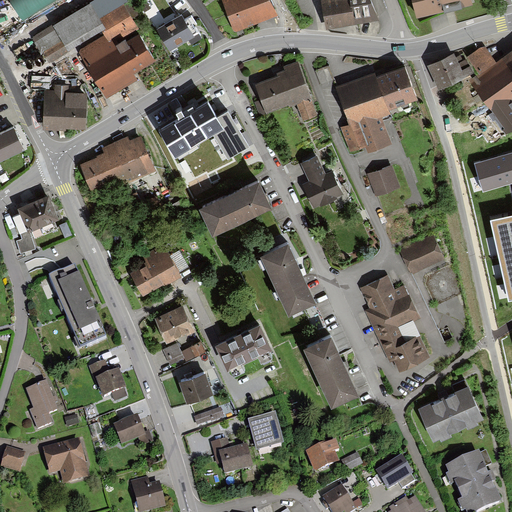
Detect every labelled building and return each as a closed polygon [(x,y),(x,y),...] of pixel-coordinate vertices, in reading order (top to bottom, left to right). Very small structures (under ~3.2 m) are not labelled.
[(56,0),(10,0),(23,20),(56,0)] [(79,51),(110,101),(141,83),(138,76),(158,64),(126,10),(138,2),(136,0),(96,0),(32,38),(49,68),(79,51)] [(168,0),(159,5),(166,17),(175,12),(168,0)] [(222,0),(235,32),(277,15),(270,0),(222,0)] [(321,0),(329,29),(380,19),(373,0),(321,0)] [(414,0),(419,14),(444,7),(445,10),(450,9),(455,8),(462,6),(462,3),(472,0),(414,0)] [(183,17),(159,32),(172,52),(196,38),(183,17)] [(481,48),(466,58),(479,75),(470,82),(492,112),(489,114),(504,135),(511,131),(511,51),(497,63),(486,47),(481,48)] [(427,66),(439,90),(473,73),(466,58),(464,60),(461,55),(456,57),(454,53),(427,66)] [(252,83),(264,113),(293,102),(300,121),(315,115),(295,61),(281,67),(283,72),(252,83)] [(412,99),(402,70),(374,80),(372,74),(362,78),(334,88),(348,126),(340,129),(348,151),(364,146),(366,152),(389,143),(378,116),(386,113),(385,110),(393,107),(390,100),(401,96),(403,103),(412,99)] [(46,97),(45,126),(88,128),(89,99),(46,97)] [(161,130),(175,154),(214,132),(226,125),(221,116),(212,101),(161,130)] [(229,111),(221,116),(226,125),(214,132),(228,157),(249,145),(229,111)] [(16,128),(0,135),(0,161),(0,163),(26,151),(16,128)] [(81,164),(92,192),(122,179),(124,183),(155,170),(141,137),(129,142),(127,137),(102,148),(104,154),(81,164)] [(511,151),(474,162),(482,189),(511,180),(511,151)] [(316,156),(300,163),(310,185),(304,188),(312,207),(340,195),(330,171),(323,174),(316,156)] [(367,174),(375,194),(396,186),(388,166),(367,174)] [(203,206),(216,233),(274,206),(261,179),(203,206)] [(21,215),(29,234),(31,233),(60,221),(50,197),(19,209),(21,215)] [(185,210),(180,201),(170,206),(175,215),(185,210)] [(511,213),(491,218),(508,297),(511,296),(511,213)] [(35,249),(31,233),(29,234),(21,215),(13,218),(19,234),(21,234),(22,238),(17,241),(21,253),(35,249)] [(67,223),(60,226),(65,237),(72,234),(67,223)] [(400,250),(410,272),(442,257),(432,235),(400,250)] [(131,270),(143,293),(155,287),(154,286),(163,281),(164,284),(183,274),(164,243),(143,254),(147,261),(131,270)] [(291,243),(264,255),(292,313),(318,301),(291,243)] [(49,275),(80,346),(104,336),(73,264),(49,275)] [(384,276),(359,288),(368,306),(364,308),(394,372),(427,357),(409,319),(416,316),(402,286),(391,291),(384,276)] [(155,316),(167,341),(196,329),(184,303),(155,316)] [(215,340),(227,366),(272,344),(260,319),(215,340)] [(308,346),(335,403),(361,391),(334,334),(308,346)] [(201,339),(182,349),(185,356),(186,359),(207,349),(201,339)] [(182,349),(178,341),(163,348),(171,363),(185,356),(182,349)] [(100,386),(104,397),(113,394),(115,400),(127,395),(124,390),(127,389),(120,370),(110,374),(105,360),(90,366),(98,387),(100,386)] [(179,378),(188,400),(214,391),(206,369),(179,378)] [(53,423),(49,413),(59,410),(47,381),(26,389),(34,408),(29,410),(37,429),(53,423)] [(418,408),(433,441),(482,419),(467,387),(418,408)] [(221,407),(194,417),(198,426),(225,417),(221,407)] [(284,444),(276,413),(249,420),(257,451),(284,444)] [(76,415),(65,418),(68,427),(79,423),(76,415)] [(114,427),(121,446),(138,440),(141,448),(152,444),(148,434),(143,436),(137,418),(114,427)] [(103,433),(99,423),(89,426),(94,437),(103,433)] [(79,438),(43,447),(50,474),(61,472),(64,484),(90,477),(79,438)] [(222,463),(225,474),(253,467),(247,444),(231,448),(228,438),(211,442),(217,464),(222,463)] [(306,451),(315,472),(340,461),(336,451),(340,449),(336,439),(331,441),(330,440),(306,451)] [(8,447),(1,466),(20,473),(26,453),(8,447)] [(358,452),(341,460),(347,471),(364,464),(358,452)] [(479,453),(448,468),(468,511),(481,511),(502,502),(479,453)] [(414,473),(403,454),(376,470),(388,489),(400,482),(412,475),(414,473)] [(412,475),(400,482),(403,487),(415,480),(412,475)] [(130,483),(137,511),(151,511),(166,508),(159,484),(148,487),(146,478),(130,483)] [(329,507),(332,511),(343,511),(344,511),(350,511),(357,508),(342,484),(332,490),(323,496),(325,500),(323,501),(327,508),(329,507)] [(390,511),(425,511),(416,496),(409,500),(407,497),(389,507),(392,511),(390,511)] [(362,504),(359,498),(354,501),(358,506),(362,504)]
